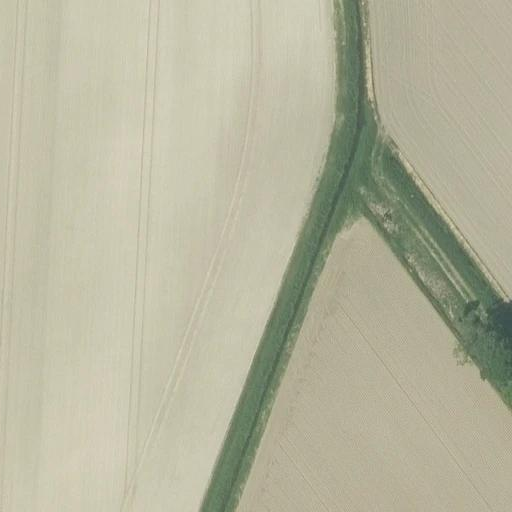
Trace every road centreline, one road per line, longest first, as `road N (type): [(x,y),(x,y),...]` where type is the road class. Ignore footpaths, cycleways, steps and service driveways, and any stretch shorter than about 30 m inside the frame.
road 1 (track): [(212,511),(347,125),(340,0)]
road 2 (track): [(511,346),(374,161)]
